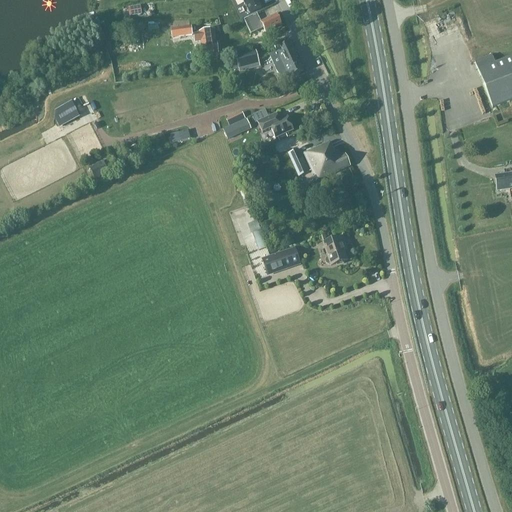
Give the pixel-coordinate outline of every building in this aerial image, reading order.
[(241,0),(244,5),(245,5),(249,14),(261,8),(257,0),(241,0)] [(141,14),(140,6),(128,8),(129,15),(141,14)] [(263,29),(266,35),(282,28),(276,15),(260,22),(257,15),(244,21),(251,35),(263,29)] [(182,28),(183,36),(192,35),(191,27),(182,28)] [(216,43),(214,31),(200,33),(200,34),(194,35),(195,42),(201,41),(201,45),(202,56),(217,54),(216,43)] [(269,56),(273,66),(296,56),(291,44),(287,46),(284,41),(274,46),(277,51),(274,52),(275,53),(269,56)] [(255,51),(235,57),(239,73),(260,67),(255,51)] [(282,75),(284,75),(287,74),(289,79),(300,74),(297,68),(301,67),(296,56),(273,66),(276,72),(279,74),(282,75)] [(492,108),(511,99),(511,57),(495,64),(491,56),(474,63),(492,108)] [(55,111),(62,126),(79,118),(72,102),(55,111)] [(242,113),(234,117),(238,123),(245,120),(242,113)] [(270,130),(275,139),(293,131),(286,117),(271,124),(269,118),(257,123),(262,134),(270,130)] [(235,125),(223,131),(227,140),(240,134),(238,131),(249,126),(246,120),(235,125)] [(303,155),(315,182),(350,167),(344,155),(337,158),(333,149),(332,150),(329,143),(303,155)] [(298,178),(309,174),(298,150),(287,154),(298,178)] [(108,173),(103,161),(96,164),(96,165),(89,168),(95,179),(108,173)] [(496,191),(511,189),(511,166),(511,167),(511,173),(494,176),(496,191)] [(252,234),(258,251),(266,248),(260,231),(257,222),(247,225),(250,235),(252,234)] [(329,265),(330,266),(347,261),(342,246),(344,245),(342,237),(322,244),(327,258),(325,259),(324,261),(325,263),(326,264),(327,265),(329,265)] [(266,276),(298,265),(293,249),(261,261),(266,276)]
